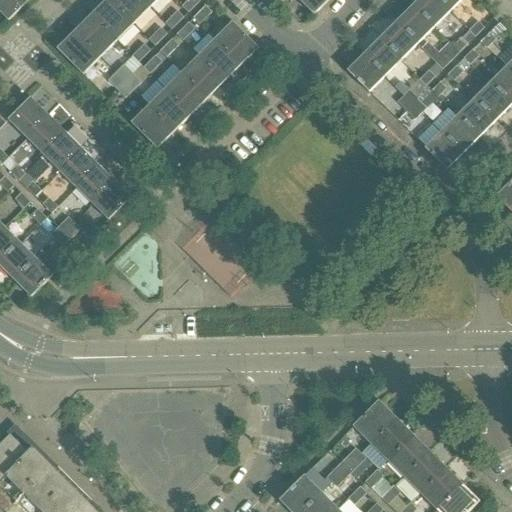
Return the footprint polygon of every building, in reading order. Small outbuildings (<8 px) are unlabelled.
[(0,0),(0,13),(9,22),(30,0),(0,0)] [(108,0),(107,0),(91,16),(117,42),(134,25),(108,0)] [(141,0),(108,0),(134,25),(150,9),(141,0)] [(141,0),(150,9),(159,0),(141,0)] [(189,0),(182,8),(188,14),(200,2),(198,0),(189,0)] [(297,0),(314,16),(330,0),(297,0)] [(437,0),(418,0),(412,7),(434,29),(450,12),(437,0)] [(437,0),(450,12),(462,0),(437,0)] [(205,7),(194,19),(200,25),(211,13),(205,7)] [(412,7),(395,24),(417,46),(434,29),(412,7)] [(166,24),(172,30),(183,18),(177,12),(166,24)] [(91,16),(75,32),(101,59),(117,42),(91,16)] [(233,23),(215,40),(241,66),(258,49),(233,23)] [(469,32),(475,38),(484,29),(478,23),(469,32)] [(189,24),(177,36),(183,42),(195,30),(189,24)] [(395,24),(379,40),(401,62),(417,46),(395,24)] [(481,43),(487,49),(496,40),(496,41),(506,32),(499,25),(488,36),(481,43)] [(149,41),(155,47),(167,35),(161,29),(149,41)] [(101,59),(75,32),(57,50),(83,76),(101,59)] [(450,45),(442,53),(451,62),(468,45),(462,39),(453,48),(450,45)] [(172,40),(160,52),(166,58),(178,46),(172,40)] [(215,40),(199,57),(225,83),(241,66),(215,40)] [(379,40),(364,55),(386,77),(401,62),(379,40)] [(451,62),(442,53),(441,51),(438,54),(428,43),(421,50),(442,70),(451,62)] [(139,63),(150,52),(144,45),(133,57),(139,63)] [(473,51),(464,60),(470,66),(479,57),(473,51)] [(386,77),(364,55),(347,72),(369,94),(386,77)] [(156,57),(144,69),(150,75),(162,63),(156,57)] [(199,57),(182,74),(208,100),(225,83),(199,57)] [(124,66),(116,74),(125,83),(133,74),(124,66)] [(133,74),(125,83),(133,91),(141,83),(140,82),(149,74),(141,66),(133,74)] [(457,67),(448,76),(454,82),(463,73),(457,67)] [(511,73),(506,68),(489,85),(511,106),(511,105),(511,73)] [(420,81),(426,87),(435,78),(429,72),(420,81)] [(108,82),(117,91),(125,83),(116,74),(108,82)] [(182,74),(165,90),(191,116),(208,100),(182,74)] [(125,83),(117,91),(125,99),(133,91),(125,83)] [(440,84),(432,92),(438,98),(446,90),(440,84)] [(489,85),(473,101),(495,123),(511,106),(489,85)] [(165,90),(149,107),(175,133),(191,116),(165,90)] [(410,91),(404,97),(412,106),(418,100),(410,91)] [(397,104),(406,112),(412,106),(404,97),(397,104)] [(8,121),(28,140),(50,118),(31,99),(8,121)] [(418,100),(412,106),(421,115),(427,109),(418,100)] [(473,101),(457,117),(479,139),(495,123),(473,101)] [(412,106),(406,112),(415,121),(421,115),(412,106)] [(175,133),(149,107),(131,124),(157,150),(175,133)] [(457,117),(442,132),(464,154),(479,139),(457,117)] [(28,140),(44,157),(66,134),(50,118),(28,140)] [(464,154),(442,132),(425,149),(447,171),(464,154)] [(44,157),(60,173),(83,150),(66,134),(44,157)] [(0,162),(3,165),(9,159),(0,150),(0,162)] [(60,173),(77,189),(99,167),(83,150),(60,173)] [(7,170),(19,181),(25,175),(14,164),(7,170)] [(77,189),(93,206),(115,183),(99,167),(77,189)] [(5,178),(0,182),(0,185),(8,193),(14,187),(5,178)] [(511,181),(496,197),(511,213),(511,181)] [(27,189),(36,198),(42,192),(33,183),(27,189)] [(115,183),(93,206),(109,221),(131,199),(115,183)] [(15,200),(24,209),(30,203),(21,194),(15,200)] [(43,205),(52,214),(58,208),(49,199),(43,205)] [(47,220),(38,211),(32,217),(41,226),(47,220)] [(68,219),(60,228),(66,233),(74,225),(68,219)] [(45,230),(57,242),(66,233),(60,228),(58,229),(53,223),(45,230)] [(74,225),(66,233),(72,239),(80,231),(74,225)] [(0,233),(0,266),(21,245),(5,228),(0,233)] [(66,233),(57,242),(63,248),(72,239),(66,233)] [(0,266),(0,267),(16,283),(38,261),(21,245),(0,266)] [(38,261),(16,283),(31,299),(53,277),(38,261)] [(353,428),(370,445),(396,419),(379,402),(353,428)] [(370,445),(387,462),(413,436),(396,419),(370,445)] [(0,463),(9,473),(32,449),(17,434),(16,432),(14,434),(11,437),(9,439),(0,448),(0,463)] [(387,462),(404,478),(430,452),(413,436),(387,462)] [(9,473),(26,491),(50,467),(45,462),(34,452),(35,451),(33,450),(32,449),(9,473)] [(356,450),(349,457),(358,467),(366,459),(356,450)] [(404,478),(420,495),(446,469),(430,452),(404,478)] [(349,457),(342,464),(351,474),(358,467),(349,457)] [(366,459),(358,467),(351,474),(356,479),(371,465),(366,459)] [(0,479),(1,481),(9,473),(0,463),(0,479)] [(342,464),(334,471),(344,481),(351,474),(342,464)] [(26,491),(27,491),(43,508),(67,484),(58,475),(50,467),(26,491)] [(420,495),(437,511),(463,486),(446,469),(420,495)] [(344,481),(334,471),(327,479),(337,488),(344,481)] [(366,483),(372,489),(383,477),(377,471),(366,483)] [(0,482),(0,507),(4,511),(5,511),(27,491),(26,491),(9,473),(1,481),(0,482)] [(279,501),(289,511),(302,511),(322,493),(304,476),(279,501)] [(43,508),(44,508),(47,511),(72,511),(84,501),(80,497),(69,487),(70,486),(68,485),(67,484),(43,508)] [(463,486),(437,511),(470,511),(480,503),(463,486)] [(366,494),(360,488),(349,500),(355,506),(366,494)] [(382,499),(388,506),(400,494),(394,488),(382,499)] [(5,511),(39,511),(44,508),(43,508),(27,491),(5,511)] [(302,511),(336,511),(338,510),(322,493),(302,511)] [(72,511),(94,511),(93,510),(84,501),(72,511)]
